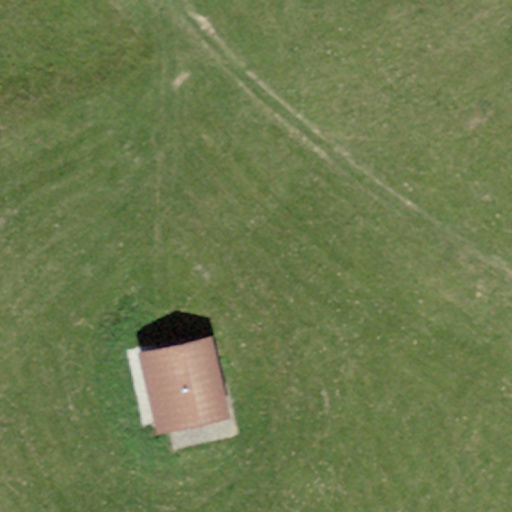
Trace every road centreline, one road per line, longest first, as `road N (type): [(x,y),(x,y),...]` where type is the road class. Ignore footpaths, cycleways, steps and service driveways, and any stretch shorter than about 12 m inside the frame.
road 1 (track): [(511,275),(293,124),(174,0)]
road 2 (track): [(170,0),(167,286)]
